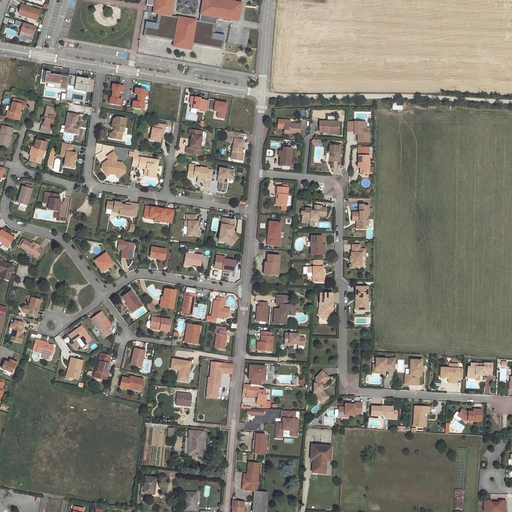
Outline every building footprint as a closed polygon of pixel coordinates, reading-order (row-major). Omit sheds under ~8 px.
[(179,29),(190,30),(188,44),(192,44),(194,45),(219,49),(222,50),(224,40),(222,39),(223,35),(214,34),(217,20),(231,22),(231,20),(232,18),(237,19),(238,16),(238,15),(239,13),(239,12),(239,9),(239,7),(239,5),(234,4),(234,2),(234,0),(146,0),(146,6),(148,6),(154,7),(158,8),(157,14),(156,24),(147,23),(146,27),(145,27),(143,36),(146,37),(171,41),(174,42),(177,42),(179,29)] [(234,2),(234,4),(239,5),(239,7),(239,9),(239,12),(239,13),(238,15),(238,16),(237,19),(232,18),(231,20),(238,21),(241,3),(234,2)] [(40,10),(22,5),(19,12),(20,15),(37,20),(40,10)] [(35,27),(15,20),(14,25),(21,27),(18,36),(30,40),(35,27)] [(6,28),(4,34),(14,37),(16,31),(6,28)] [(179,29),(177,42),(188,44),(190,30),(179,29)] [(177,42),(174,42),(173,47),(191,50),(192,44),(188,44),(177,42)] [(89,80),(68,76),(67,85),(74,87),(74,90),(85,92),(86,89),(87,89),(89,80)] [(124,87),(112,85),(111,91),(112,91),(111,98),(110,98),(109,104),(120,106),(121,100),(118,99),(119,93),(122,93),(124,87)] [(146,91),(135,89),(134,95),(138,96),(137,103),(133,102),(132,108),(143,110),(144,104),(143,104),(144,97),(145,97),(146,91)] [(200,98),(191,97),(189,104),(191,104),(190,108),(202,110),(202,111),(206,112),(208,101),(200,100),(200,98)] [(10,111),(8,111),(6,117),(17,120),(20,109),(23,110),(25,102),(13,99),(11,107),(10,111)] [(51,111),(52,107),(47,106),(43,119),(45,119),(43,126),(42,125),(40,130),(49,133),(51,128),(50,128),(51,125),(52,125),(54,117),(53,117),(54,113),(51,111)] [(78,115),(68,113),(64,131),(73,133),(74,128),(76,119),(77,120),(78,115)] [(126,119),(116,117),(113,119),(112,126),(115,126),(115,130),(110,134),(109,138),(113,139),(117,137),(121,137),(123,128),(124,128),(126,119)] [(300,125),(292,124),(284,124),(284,122),(277,121),(277,129),(284,129),(283,134),(299,135),(300,125)] [(332,132),(338,132),(338,121),(319,122),(319,132),(327,132),(327,130),(330,130),(332,132)] [(354,122),(347,122),(346,131),(354,131),(354,132),(357,132),(357,141),(368,141),(368,132),(365,132),(365,128),(365,121),(354,121),(354,122)] [(164,125),(153,123),(150,140),(159,142),(160,136),(161,134),(163,134),(164,125)] [(0,144),(7,146),(10,137),(12,129),(2,126),(0,132),(0,144)] [(199,131),(189,130),(188,135),(191,135),(190,140),(190,143),(189,148),(186,147),(185,153),(200,155),(201,150),(199,150),(201,137),(198,136),(199,131)] [(241,133),(231,132),(230,134),(230,138),(232,139),(232,143),(233,143),(230,159),(242,161),(243,153),(241,153),(243,140),(240,140),(241,133)] [(33,146),(30,156),(29,160),(40,163),(41,158),(42,159),(46,143),(35,140),(33,146)] [(72,145),(62,143),(61,151),(64,152),(64,157),(65,157),(64,165),(73,167),(76,153),(71,153),(72,145)] [(330,153),(330,161),(338,162),(340,145),(328,144),(327,153),(329,153),(330,153)] [(358,147),(358,156),(369,156),(369,147),(358,147)] [(55,149),(51,148),(47,165),(51,166),(55,149)] [(282,156),(280,156),(279,165),(290,166),(291,148),(283,148),(282,151),(282,156)] [(125,168),(121,163),(115,162),(116,157),(113,152),(106,156),(108,158),(107,161),(107,160),(105,161),(106,162),(104,164),(103,163),(102,164),(101,169),(105,174),(109,172),(116,172),(118,176),(124,172),(125,168)] [(158,161),(133,156),(132,164),(138,166),(138,168),(148,170),(147,177),(155,178),(158,161)] [(369,156),(358,156),(358,163),(360,163),(360,173),(369,173),(369,156)] [(195,165),(189,164),(187,175),(193,176),(193,175),(197,176),(197,177),(205,179),(207,168),(195,166),(195,165)] [(218,189),(225,190),(226,183),(226,179),(227,176),(232,177),(233,170),(219,168),(218,171),(220,171),(219,174),(218,174),(217,181),(219,182),(218,189)] [(20,203),(27,205),(31,189),(22,187),(18,202),(20,203)] [(278,199),(276,199),(275,205),(286,206),(286,205),(287,196),(288,188),(277,187),(276,194),(278,194),(278,199)] [(59,195),(49,193),(48,198),(50,198),(49,203),(48,209),(58,211),(60,200),(58,200),(59,195)] [(121,203),(113,202),(112,202),(111,209),(111,210),(118,211),(119,213),(122,213),(123,215),(128,216),(128,215),(136,216),(138,204),(126,202),(123,205),(121,204),(121,203)] [(363,204),(359,204),(359,212),(352,212),(352,217),(359,217),(359,220),(357,220),(357,228),(364,229),(364,225),(367,226),(367,215),(368,215),(368,206),(363,206),(363,204)] [(310,209),(305,208),(304,211),(301,211),(300,214),(302,214),(301,218),(309,219),(309,223),(309,225),(313,225),(314,222),(317,222),(317,219),(315,218),(315,214),(319,215),(319,216),(325,216),(325,208),(320,207),(320,206),(314,205),(313,211),(310,210),(310,209)] [(156,208),(145,206),(144,214),(149,215),(149,217),(154,218),(153,220),(163,222),(163,220),(167,220),(167,222),(172,223),(174,210),(165,209),(165,210),(160,209),(160,210),(156,209),(156,208)] [(196,215),(186,215),(186,221),(184,221),(184,226),(187,226),(187,235),(197,235),(197,222),(196,222),(196,215)] [(235,221),(228,219),(227,225),(221,224),(219,238),(224,239),(223,242),(228,242),(231,245),(236,239),(231,234),(231,232),(233,232),(235,221)] [(270,237),(269,245),(280,246),(281,238),(279,237),(281,223),(269,221),(268,237),(270,237)] [(0,242),(2,243),(8,247),(14,238),(1,230),(0,231),(0,242)] [(322,241),(322,236),(310,236),(310,255),(320,255),(320,245),(322,245),(322,241)] [(34,246),(31,244),(24,240),(19,247),(33,256),(33,257),(36,259),(41,250),(38,248),(40,246),(35,243),(34,246)] [(121,257),(131,259),(134,243),(123,242),(123,241),(119,240),(117,249),(122,249),(121,257)] [(359,245),(352,245),(352,252),(351,252),(351,257),(349,257),(349,261),(351,261),(351,266),(361,266),(361,256),(361,253),(365,253),(365,249),(359,249),(359,245)] [(166,250),(151,247),(149,258),(164,260),(166,250)] [(113,264),(105,253),(94,261),(101,271),(107,267),(108,268),(113,264)] [(184,263),(191,264),(200,266),(202,256),(186,253),(184,263)] [(222,268),(222,270),(233,272),(235,260),(224,259),(225,257),(216,255),(214,267),(222,268)] [(267,262),(266,274),(277,275),(279,256),(267,255),(266,262),(267,262)] [(315,260),(313,260),(313,267),(312,267),(312,281),(322,282),(322,273),(322,267),(321,267),(321,260),(315,260)] [(0,262),(0,261),(0,269),(1,270),(0,275),(0,277),(8,280),(12,265),(0,262)] [(363,306),(366,306),(367,287),(356,287),(355,310),(362,310),(363,306)] [(164,298),(163,307),(172,309),(175,291),(164,289),(163,297),(164,298)] [(128,304),(133,311),(141,306),(131,291),(122,297),(127,304),(128,304)] [(194,294),(185,292),(182,312),(192,314),(195,297),(194,297),(194,294)] [(330,310),(331,309),(332,293),(319,293),(319,303),(318,309),(318,310),(317,316),(319,317),(322,317),(324,316),(326,319),(329,319),(331,317),(331,313),(330,313),(330,311),(330,310)] [(27,298),(30,299),(29,303),(29,305),(27,304),(26,303),(19,306),(22,312),(26,313),(27,312),(36,315),(40,300),(39,300),(32,298),(33,297),(28,295),(27,298)] [(288,305),(289,296),(277,295),(276,304),(280,304),(279,309),(275,309),(274,318),(279,319),(279,323),(286,324),(286,315),(287,311),(290,311),(290,315),(294,315),(295,305),(288,305)] [(224,316),(225,308),(223,308),(225,299),(217,297),(216,301),(214,300),(211,317),(221,319),(222,316),(224,316)] [(259,306),(257,306),(256,321),(266,322),(267,303),(259,302),(259,306)] [(103,322),(105,321),(107,320),(101,312),(91,319),(101,334),(100,334),(103,339),(111,333),(108,329),(103,322)] [(170,320),(152,317),(151,321),(149,321),(147,322),(146,326),(147,328),(150,328),(150,326),(160,328),(160,330),(169,332),(170,320)] [(21,322),(16,321),(14,320),(13,324),(15,325),(10,340),(21,343),(22,337),(20,337),(21,335),(23,327),(22,326),(23,323),(21,322)] [(199,326),(189,325),(188,334),(186,334),(185,342),(197,344),(199,326)] [(77,339),(82,347),(91,340),(89,337),(88,335),(81,326),(69,335),(74,341),(77,339)] [(225,331),(215,329),(214,333),(217,334),(214,348),(224,350),(226,335),(224,335),(225,331)] [(267,347),(272,348),(273,337),(271,337),(271,333),(262,332),(261,342),(261,344),(258,344),(257,350),(267,351),(267,347)] [(288,343),(292,343),(298,344),(298,345),(304,345),(304,337),(299,337),(299,334),(285,333),(284,344),(288,345),(288,343)] [(53,346),(48,344),(39,341),(39,340),(36,339),(32,350),(33,351),(42,354),(41,358),(48,360),(50,356),(50,355),(53,346)] [(140,359),(142,359),(144,351),(134,348),(130,365),(138,367),(140,359)] [(110,356),(100,354),(94,377),(106,380),(108,371),(107,371),(110,356)] [(70,368),(68,377),(78,379),(82,361),(71,358),(68,367),(70,368)] [(384,368),(384,369),(390,370),(389,371),(394,371),(395,358),(390,358),(390,359),(385,359),(375,358),(375,364),(374,372),(381,373),(381,369),(381,368),(384,368)] [(8,363),(4,361),(1,369),(11,373),(14,366),(15,366),(17,362),(10,359),(8,363)] [(177,380),(187,382),(188,375),(187,375),(188,372),(189,372),(191,362),(172,359),(170,369),(179,370),(177,380)] [(421,360),(410,360),(409,375),(405,374),(404,384),(418,385),(418,376),(420,376),(421,370),(421,366),(421,360)] [(231,374),(232,365),(227,364),(211,362),(209,378),(208,378),(206,393),(217,394),(217,387),(218,384),(219,384),(220,373),(231,374)] [(476,364),(470,363),(470,367),(467,367),(467,374),(475,374),(475,378),(475,380),(479,380),(479,375),(480,373),(483,373),(483,375),(487,375),(487,374),(491,374),(492,364),(483,363),(483,364),(479,364),(479,365),(476,365),(476,364)] [(462,379),(463,368),(458,368),(458,364),(453,364),(453,368),(449,368),(440,367),(440,378),(444,378),(444,376),(448,377),(448,378),(457,379),(462,379)] [(252,380),(261,380),(263,381),(264,373),(266,373),(266,371),(266,367),(250,366),(249,380),(252,380)] [(315,384),(314,384),(314,392),(316,392),(316,397),(319,401),(323,401),(326,399),(326,395),(323,392),(321,392),(322,387),(322,385),(323,385),(329,379),(322,372),(316,378),(315,384)] [(121,381),(120,387),(129,389),(129,388),(140,391),(142,380),(129,376),(128,379),(122,378),(121,381)] [(251,385),(243,384),(242,393),(247,394),(247,396),(258,397),(257,405),(263,405),(264,401),(266,402),(267,394),(264,391),(259,390),(259,388),(250,387),(251,385)] [(191,394),(177,393),(176,405),(190,406),(191,394)] [(319,401),(322,403),(328,398),(326,395),(326,399),(323,401),(319,401)] [(338,417),(344,418),(344,415),(348,416),(354,416),(354,413),(360,413),(361,403),(354,403),(354,405),(347,405),(347,406),(344,406),(344,408),(338,408),(338,417)] [(390,411),(390,407),(384,407),(384,408),(381,408),(381,407),(371,407),(371,416),(378,417),(381,414),(384,414),(384,416),(387,419),(397,419),(397,414),(395,411),(393,411),(390,411)] [(423,427),(424,418),(424,412),(428,413),(429,408),(414,407),(413,426),(423,427)] [(463,416),(461,418),(465,421),(481,421),(481,410),(473,410),(473,412),(472,412),(472,413),(467,412),(463,409),(460,414),(463,416)] [(295,420),(295,412),(282,411),(281,419),(283,419),(283,424),(281,424),(277,423),(276,435),(282,435),(282,430),(291,431),(291,436),(297,437),(298,420),(295,420)] [(315,418),(306,426),(314,426),(315,418)] [(201,455),(203,433),(189,431),(187,454),(201,455)] [(256,433),(239,431),(238,434),(254,435),(253,441),(252,450),(254,450),(256,434),(256,433)] [(252,452),(265,454),(266,444),(264,444),(265,434),(256,434),(254,450),(252,450),(252,452)] [(329,460),(331,447),(312,445),(311,456),(314,456),(313,460),(312,472),(325,473),(325,463),(324,463),(324,460),(329,460)] [(464,511),(475,511),(480,448),(470,447),(464,511)] [(452,511),(462,511),(467,449),(458,448),(452,511)] [(259,464),(248,463),(247,474),(244,474),(242,489),(256,491),(259,464)] [(143,493),(154,494),(156,478),(145,477),(143,493)] [(264,511),(266,492),(262,492),(257,492),(255,511),(264,511)] [(196,506),(196,493),(186,493),(185,510),(195,510),(195,506),(196,506)] [(239,501),(232,501),(232,508),(244,509),(244,502),(239,501)] [(490,501),(484,501),(484,511),(490,511),(489,511),(499,511),(505,511),(505,501),(499,501),(499,503),(495,503),(490,503),(490,501)]
